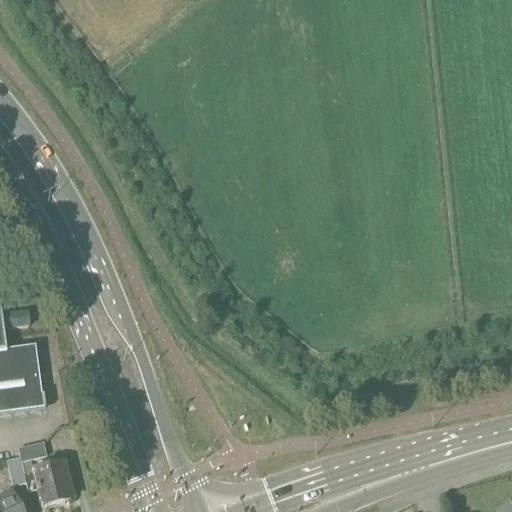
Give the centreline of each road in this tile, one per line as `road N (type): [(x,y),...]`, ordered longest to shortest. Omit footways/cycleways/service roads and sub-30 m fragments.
road 1 (secondary): [(197,511),(85,233),(29,141),(0,113)]
road 2 (secondary): [(0,154),(87,331),(153,511)]
road 3 (secondary): [(511,432),(383,460),(240,511)]
road 4 (secondary): [(332,511),(511,440)]
